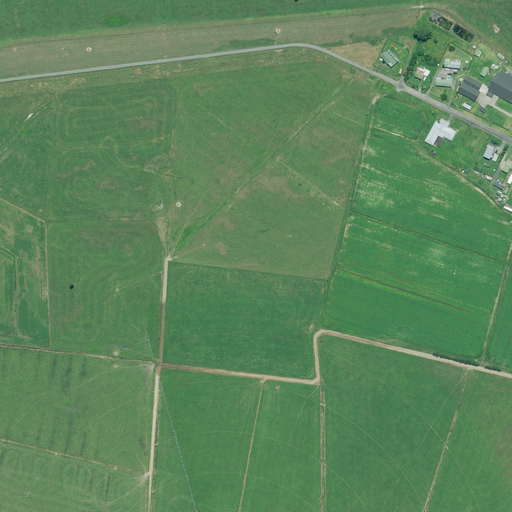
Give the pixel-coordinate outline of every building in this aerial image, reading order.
[(400,61),(389,49),(381,56),(392,68),(400,61)] [(476,49),(474,54),(480,57),(482,52),(476,49)] [(451,60),(446,59),(446,62),(445,61),(444,67),(460,68),(461,61),(456,60),(456,62),(450,62),(451,60)] [(484,67),(479,74),(485,77),(489,70),(484,67)] [(424,70),(420,68),(415,76),(421,79),(424,75),(428,77),(430,71),(424,68),(424,70)] [(489,88),(485,94),(492,98),(494,94),(511,103),(511,76),(511,74),(509,72),(508,74),(501,70),(500,73),(497,72),(494,78),(492,77),(487,87),(489,88)] [(452,76),(447,75),(447,80),(441,80),(441,78),(436,78),(436,85),(451,87),(452,76)] [(457,92),(475,101),(480,91),(479,91),(483,84),(466,75),(457,92)] [(451,141),(459,127),(452,124),(449,129),(447,128),(450,123),(441,119),(439,123),(436,121),(425,141),(433,146),(438,136),(443,138),(444,137),(451,141)] [(495,148),(489,145),(484,156),(490,159),(495,148)]
